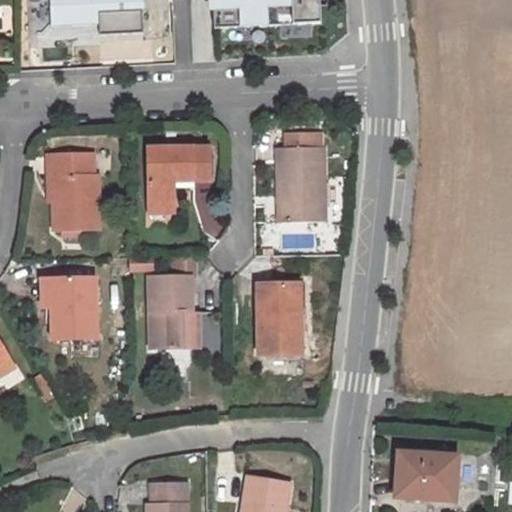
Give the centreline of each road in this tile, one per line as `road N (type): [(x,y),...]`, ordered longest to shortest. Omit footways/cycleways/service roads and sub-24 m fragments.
road 1 (tertiary): [(381,85),(349,436)]
road 2 (residential): [(349,436),(266,431),(129,448),(53,470)]
road 3 (residential): [(15,104),(184,98)]
road 4 (residential): [(242,93),(243,230),(226,256)]
road 5 (residential): [(0,251),(15,104)]
road 6 (residential): [(242,93),(381,85)]
